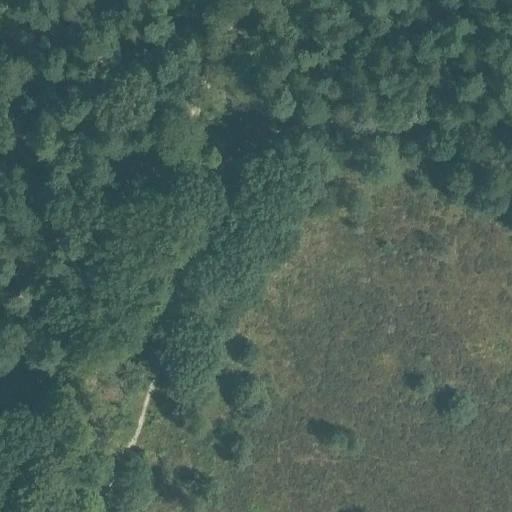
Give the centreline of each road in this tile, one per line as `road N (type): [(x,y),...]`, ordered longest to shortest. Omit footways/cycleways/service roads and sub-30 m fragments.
road 1 (unknown): [(97,511),(244,134),(290,111),(511,106)]
road 2 (track): [(236,0),(34,511)]
